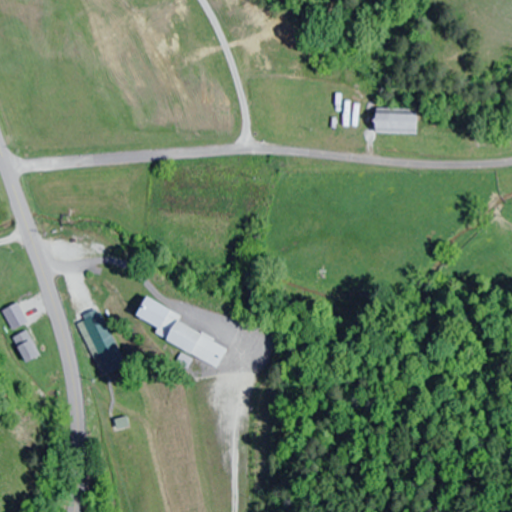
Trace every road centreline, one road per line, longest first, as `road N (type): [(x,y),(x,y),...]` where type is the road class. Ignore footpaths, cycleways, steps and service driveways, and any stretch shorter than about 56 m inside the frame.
road 1 (residential): [(6,169),(253,152),(415,165),(511,161)]
road 2 (secondary): [(69,511),(69,370),(0,152)]
road 3 (residential): [(177,157),(213,0)]
